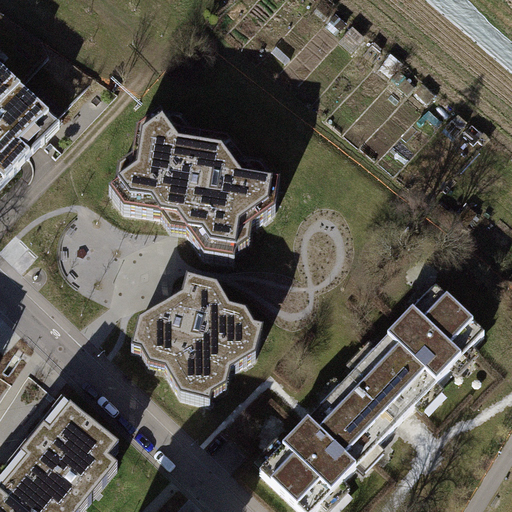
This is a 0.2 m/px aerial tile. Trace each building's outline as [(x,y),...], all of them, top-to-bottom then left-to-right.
[(0,191),(46,144),(60,129),(49,118),(0,71),(0,191)] [(164,125),(161,120),(137,137),(132,167),(119,175),(116,191),(109,197),(124,216),(159,223),(170,235),(179,237),(186,239),(204,263),(234,268),(235,260),(248,252),(251,236),(275,217),(280,189),(271,187),(262,174),(244,171),(228,148),(189,141),(179,129),(164,125)] [(149,373),(165,377),(181,404),(209,411),(211,404),(225,396),(230,379),(256,364),(262,337),(254,335),(245,320),(229,316),(217,295),(187,286),(181,305),(138,330),(132,357),(141,359),(149,373)] [(314,511),(481,336),(434,291),(260,475),(298,511),(314,511)] [(27,464),(0,497),(0,498),(16,511),(84,511),(118,472),(109,464),(119,452),(71,412),(50,436),(45,432),(22,459),(27,464)] [(0,511),(16,511),(0,498),(0,511)]
